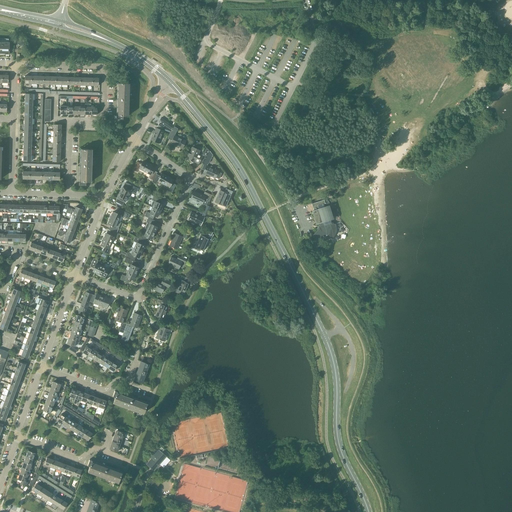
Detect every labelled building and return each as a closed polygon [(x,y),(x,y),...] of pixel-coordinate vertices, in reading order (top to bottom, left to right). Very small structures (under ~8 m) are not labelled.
[(0,54),(10,55),(10,42),(0,41),(0,54)] [(129,116),(129,108),(130,84),(119,83),(118,116),(114,115),(114,118),(122,119),(123,116),(129,116)] [(173,126),(161,118),(159,122),(160,122),(157,129),(156,128),(155,132),(153,131),(152,133),(154,134),(151,140),(158,144),(164,132),(161,131),(164,125),(171,130),(173,126)] [(183,149),(186,141),(175,136),(178,129),(174,126),(168,139),(172,141),(171,143),(183,149)] [(206,160),(210,152),(205,147),(201,155),(199,154),(200,151),(192,148),(191,152),(189,151),(187,155),(189,156),(187,159),(195,163),(195,162),(199,164),(202,158),(206,160)] [(91,182),(92,150),(82,149),(81,182),(79,182),(79,184),(85,185),(85,182),(91,182)] [(210,152),(206,160),(205,164),(202,169),(205,171),(204,173),(207,175),(206,176),(209,178),(210,176),(216,178),(216,177),(219,179),(221,174),(218,173),(219,171),(215,170),(216,168),(211,166),(211,168),(207,166),(207,165),(209,163),(213,155),(210,152)] [(145,172),(149,165),(143,161),(142,164),(138,162),(133,170),(138,172),(139,169),(145,172)] [(149,165),(145,172),(151,175),(149,178),(153,180),(157,174),(158,173),(153,170),(155,168),(149,165)] [(157,174),(153,180),(152,182),(156,184),(158,181),(164,184),(168,177),(162,174),(161,177),(157,174)] [(168,177),(164,184),(170,187),(168,191),(172,193),(176,185),(172,183),(174,180),(168,177)] [(120,192),(130,198),(133,192),(134,192),(134,193),(135,193),(136,193),(137,193),(137,192),(137,191),(138,189),(126,183),(124,187),(123,187),(121,190),(120,192)] [(220,190),(215,202),(222,205),(226,207),(231,196),(233,192),(226,189),(225,193),(220,190)] [(203,195),(194,191),(191,199),(202,204),(206,206),(210,199),(211,195),(205,192),(203,195)] [(127,203),(130,198),(120,192),(119,195),(117,198),(118,199),(116,203),(123,206),(125,202),(127,203)] [(153,208),(160,211),(163,205),(160,204),(162,199),(154,196),(152,200),(154,201),(151,207),(153,208)] [(325,201),(325,200),(313,204),(314,208),(315,211),(313,211),(318,225),(319,224),(320,226),(320,225),(321,227),(320,228),(320,229),(319,231),(319,230),(309,241),(311,244),(319,236),(326,242),(329,238),(332,238),(334,238),(336,235),(337,232),(337,229),(336,225),(335,225),(333,223),(332,223),(331,220),(333,220),(329,207),(328,208),(328,207),(328,206),(327,207),(327,206),(328,205),(329,205),(329,204),(329,203),(329,202),(328,202),(327,201),(326,201),(325,201)] [(67,210),(81,215),(83,209),(76,207),(75,210),(68,208),(67,210)] [(160,211),(153,208),(150,213),(147,212),(145,216),(149,218),(153,220),(155,216),(158,217),(160,211)] [(111,218),(118,221),(121,215),(128,219),(130,214),(118,209),(116,213),(114,212),(111,218)] [(72,218),(78,221),(81,215),(67,210),(66,213),(73,215),(72,218)] [(206,215),(197,211),(196,214),(192,212),(188,220),(201,225),(206,215)] [(70,224),(76,226),(78,221),(72,218),(71,222),(70,224)] [(121,223),(118,221),(111,218),(108,224),(111,225),(109,229),(111,230),(117,233),(119,229),(119,228),(121,223)] [(153,220),(149,218),(147,222),(148,223),(145,229),(147,230),(155,233),(157,227),(155,226),(157,222),(153,220)] [(68,230),(74,232),(76,226),(70,224),(67,223),(63,221),(61,221),(60,223),(62,224),(66,225),(69,226),(68,230)] [(66,235),(72,238),(74,232),(68,230),(67,233),(64,232),(58,229),(57,232),(59,233),(63,234),(66,235)] [(119,234),(117,233),(111,230),(109,235),(106,233),(104,239),(112,243),(115,237),(117,238),(119,234)] [(155,233),(147,230),(145,235),(141,234),(139,238),(144,240),(147,242),(149,238),(152,239),(155,233)] [(211,240),(213,236),(212,235),(213,233),(206,230),(203,236),(201,235),(196,247),(204,251),(205,247),(208,239),(211,240)] [(186,239),(187,235),(180,232),(179,235),(175,233),(170,246),(177,249),(182,237),(186,239)] [(70,243),(72,238),(66,235),(64,241),(70,243)] [(134,248),(142,252),(144,246),(142,245),(144,240),(139,238),(135,237),(133,241),(137,243),(134,248)] [(114,244),(112,243),(104,239),(101,245),(104,246),(102,251),(111,255),(113,250),(112,249),(114,244)] [(35,252),(37,245),(32,243),(29,250),(35,252)] [(40,254),(43,247),(37,245),(35,252),(40,254)] [(46,256),(49,249),(43,247),(40,254),(46,256)] [(126,257),(130,259),(134,261),(136,257),(139,258),(142,252),(134,248),(131,254),(128,253),(126,257)] [(52,258),(54,251),(49,249),(46,256),(52,258)] [(58,260),(60,254),(54,251),(52,258),(58,260)] [(60,254),(58,260),(63,262),(66,256),(60,254)] [(187,260),(178,256),(177,259),(171,257),(168,264),(179,269),(182,262),(185,263),(187,260)] [(129,271),(136,274),(139,268),(136,267),(138,263),(134,261),(130,259),(126,257),(124,262),(131,265),(129,271)] [(99,274),(103,266),(97,264),(98,260),(94,258),(90,266),(94,268),(93,271),(99,274)] [(103,266),(99,274),(105,277),(106,274),(110,276),(116,264),(112,262),(108,269),(103,266)] [(25,278),(28,271),(22,269),(20,276),(25,278)] [(31,280),(33,274),(28,271),(25,278),(31,280)] [(133,280),(136,274),(129,271),(126,276),(122,275),(120,279),(129,283),(131,279),(133,280)] [(37,282),(39,276),(33,274),(31,280),(37,282)] [(42,284),(45,278),(39,276),(37,282),(42,284)] [(191,284),(193,281),(186,277),(184,281),(181,280),(176,292),(184,296),(187,288),(189,283),(191,284)] [(48,287),(50,280),(45,278),(42,284),(48,287)] [(154,281),(150,288),(162,293),(165,286),(169,288),(171,282),(163,279),(161,284),(154,281)] [(50,280),(48,287),(54,289),(56,282),(50,280)] [(86,292),(82,304),(88,306),(90,302),(94,303),(96,296),(92,295),(92,294),(87,293),(86,292)] [(103,297),(97,294),(96,296),(94,303),(107,308),(110,299),(106,298),(107,296),(103,295),(103,297)] [(40,305),(47,307),(49,302),(40,298),(38,304),(40,305)] [(164,318),(168,307),(169,304),(158,299),(156,303),(160,305),(156,316),(164,318)] [(16,303),(10,300),(8,306),(14,308),(17,309),(21,311),(21,309),(15,306),(16,303)] [(82,304),(80,310),(86,312),(88,306),(82,304)] [(38,311),(45,313),(47,307),(40,305),(38,311)] [(127,325),(127,324),(123,322),(125,315),(126,315),(128,311),(120,308),(115,320),(123,323),(119,332),(124,333),(127,325)] [(36,316),(43,319),(45,313),(38,311),(36,316)] [(130,325),(127,324),(124,333),(122,339),(128,341),(134,327),(137,328),(142,316),(134,313),(130,325)] [(78,315),(77,318),(76,318),(75,321),(76,321),(83,324),(85,318),(78,315)] [(34,322),(40,324),(43,319),(36,316),(34,322)] [(81,329),(83,324),(76,321),(74,327),(81,329)] [(32,328),(38,330),(40,324),(34,322),(32,328)] [(7,329),(8,325),(2,323),(0,327),(0,328),(9,332),(12,333),(13,331),(10,330),(7,329)] [(172,331),(173,327),(163,323),(162,327),(160,326),(156,338),(165,341),(169,330),(172,331)] [(81,329),(74,327),(71,332),(79,335),(81,329)] [(30,333),(36,336),(38,330),(32,328),(30,333)] [(69,338),(77,341),(79,335),(71,332),(69,338)] [(28,339),(34,341),(36,336),(30,333),(28,339)] [(75,346),(77,341),(69,338),(67,344),(75,346)] [(26,345),(32,347),(34,341),(28,339),(26,345)] [(23,350),(30,353),(32,347),(26,345),(23,350)] [(88,356),(92,349),(87,346),(83,353),(88,356)] [(93,359),(98,352),(92,349),(88,356),(93,359)] [(1,358),(6,360),(9,352),(1,350),(1,355),(1,358)] [(28,358),(30,353),(23,350),(21,356),(28,358)] [(98,362),(103,355),(98,352),(93,359),(98,362)] [(103,355),(98,362),(103,365),(108,359),(103,355)] [(108,359),(103,365),(109,369),(113,362),(108,359)] [(17,368),(24,370),(26,365),(19,362),(17,368)] [(113,362),(109,369),(114,372),(118,365),(113,362)] [(143,362),(139,373),(144,375),(148,364),(143,362)] [(17,368),(15,373),(22,376),(24,370),(17,368)] [(15,373),(13,379),(20,382),(22,376),(15,373)] [(144,375),(139,373),(136,381),(142,383),(144,375)] [(13,379),(11,385),(17,387),(20,382),(13,379)] [(53,382),(51,387),(59,390),(61,385),(53,382)] [(11,385),(9,390),(15,393),(17,387),(11,385)] [(49,393),(57,396),(59,397),(61,391),(59,390),(51,387),(49,393)] [(75,398),(78,391),(72,389),(70,396),(75,398)] [(9,390),(7,396),(13,399),(15,393),(9,390)] [(144,414),(148,404),(117,393),(118,391),(115,390),(113,396),(115,397),(113,403),(144,414)] [(81,400),(84,393),(78,391),(75,398),(73,403),(76,404),(78,399),(81,400)] [(47,399),(55,402),(57,396),(49,393),(47,399)] [(84,393),(81,400),(87,402),(89,395),(84,393)] [(89,395),(87,402),(92,405),(95,397),(89,395)] [(7,396),(5,402),(11,404),(13,399),(7,396)] [(98,407),(101,399),(95,397),(92,405),(98,407)] [(53,407),(55,402),(47,399),(45,405),(53,407)] [(106,401),(101,399),(98,407),(97,410),(104,412),(106,406),(105,406),(106,401)] [(2,407),(9,410),(11,404),(5,402),(2,407)] [(61,411),(59,410),(59,409),(53,407),(45,405),(43,410),(51,413),(52,410),(57,412),(55,416),(57,417),(61,411)] [(0,413),(7,415),(9,410),(2,407),(0,413)] [(63,424),(67,417),(62,414),(57,421),(63,424)] [(67,417),(63,424),(68,428),(72,421),(67,417)] [(73,431),(77,424),(72,421),(68,428),(73,431)] [(78,434),(82,427),(77,424),(73,431),(78,434)] [(83,437),(87,430),(82,427),(78,434),(83,437)] [(87,430),(83,437),(88,440),(92,434),(87,430)] [(115,437),(121,439),(124,433),(118,431),(115,437)] [(121,439),(115,437),(113,443),(119,446),(121,439)] [(117,452),(119,446),(113,443),(111,450),(117,452)] [(159,450),(156,448),(149,456),(152,458),(147,464),(154,471),(167,457),(159,450)] [(28,451),(26,457),(34,459),(36,454),(28,451)] [(24,462),(32,465),(33,462),(35,463),(36,460),(34,459),(26,457),(24,462)] [(51,467),(53,460),(47,458),(45,465),(51,467)] [(56,469),(59,462),(53,460),(51,467),(56,469)] [(118,483),(122,473),(92,462),(92,461),(90,460),(88,465),(90,466),(88,472),(118,483)] [(30,471),(32,465),(24,462),(22,468),(30,471)] [(62,471),(65,464),(59,462),(56,469),(62,471)] [(68,473),(70,466),(65,464),(62,471),(68,473)] [(73,475),(76,468),(70,466),(68,473),(73,475)] [(30,471),(22,468),(20,473),(28,476),(30,471)] [(76,468),(73,475),(73,477),(75,478),(75,476),(79,478),(82,470),(76,468)] [(28,476),(20,473),(18,479),(22,481),(21,484),(27,486),(28,483),(25,482),(27,479),(30,480),(31,478),(28,476)] [(155,497),(160,483),(152,480),(147,494),(155,497)] [(38,494),(42,487),(36,484),(32,490),(38,494)] [(43,497),(47,490),(42,487),(38,494),(43,497)] [(47,490),(43,497),(48,500),(52,494),(47,490)] [(52,494),(48,500),(53,503),(57,497),(52,494)] [(57,497),(53,503),(58,506),(62,500),(57,497)] [(62,500),(58,506),(63,510),(67,503),(62,500)] [(88,511),(95,511),(98,502),(92,500),(88,511)]
